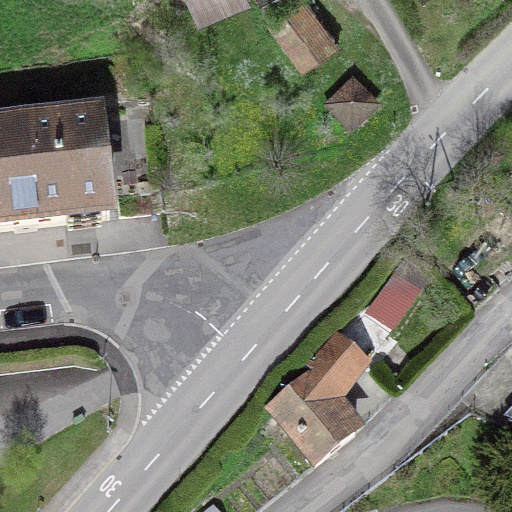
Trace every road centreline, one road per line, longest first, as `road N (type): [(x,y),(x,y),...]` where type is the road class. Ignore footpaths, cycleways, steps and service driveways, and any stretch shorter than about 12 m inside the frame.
road 1 (secondary): [(250,349),(511,70)]
road 2 (unclassified): [(511,330),(306,511)]
road 3 (residential): [(0,322),(150,304),(178,308),(250,349)]
road 4 (secondary): [(108,511),(250,349)]
